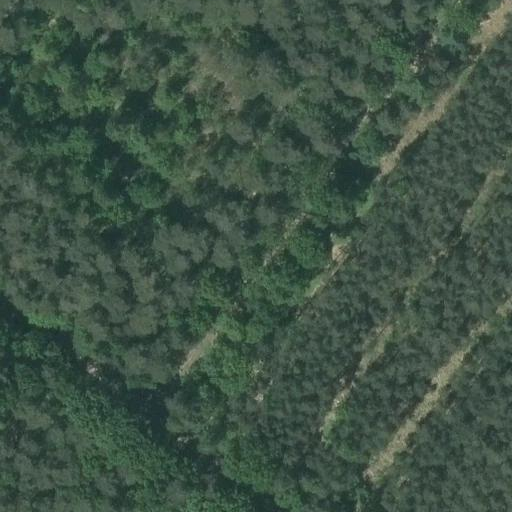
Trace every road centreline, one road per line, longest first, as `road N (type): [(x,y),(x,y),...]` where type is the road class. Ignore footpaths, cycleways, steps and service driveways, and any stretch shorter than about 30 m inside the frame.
road 1 (track): [(106,395),(146,388),(172,360),(443,0)]
road 2 (track): [(106,395),(286,511)]
road 3 (track): [(0,306),(106,395)]
